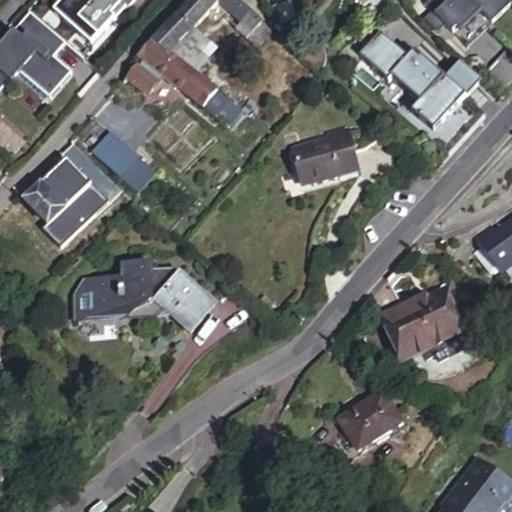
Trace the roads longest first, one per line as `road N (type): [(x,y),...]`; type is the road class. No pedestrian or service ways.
road 1 (residential): [(511,114),(304,348),(206,404),(65,511)]
road 2 (residential): [(0,204),(181,0)]
